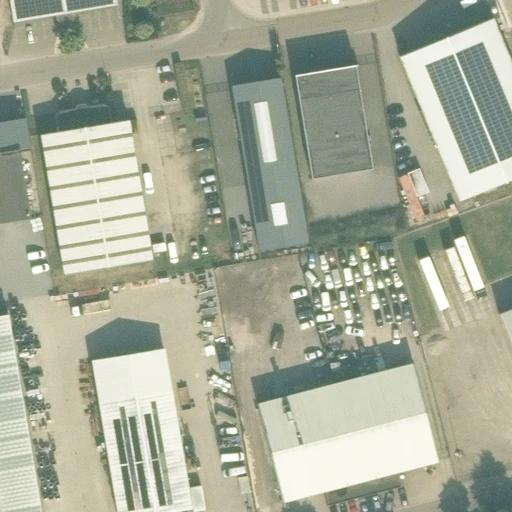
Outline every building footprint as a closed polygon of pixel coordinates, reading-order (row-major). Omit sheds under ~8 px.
[(9,0),(13,21),(12,22),(57,15),(64,18),(68,17),(74,11),(117,4),(115,0),(9,0)] [(399,57),(459,203),(511,181),(511,65),(493,19),(399,57)] [(295,78),(312,180),(372,170),(355,68),(358,67),(358,66),(294,76),(294,78),(295,78)] [(280,78),(231,87),(248,188),(259,253),(308,245),(297,179),(280,78)] [(152,261),(128,121),(111,124),(108,108),(103,105),(89,107),(86,112),(78,113),(73,110),(59,112),(55,117),(58,133),(40,136),(64,276),(152,261)] [(0,224),(31,219),(19,151),(2,154),(0,153),(0,224)] [(439,462),(388,268),(231,308),(282,503),(333,490),(337,504),(392,490),(388,476),(439,462)] [(511,350),(511,310),(498,316),(511,350)] [(0,317),(0,511),(40,511),(7,316),(0,317)] [(98,402),(112,483),(151,476),(156,511),(176,511),(191,509),(171,390),(98,402)]
